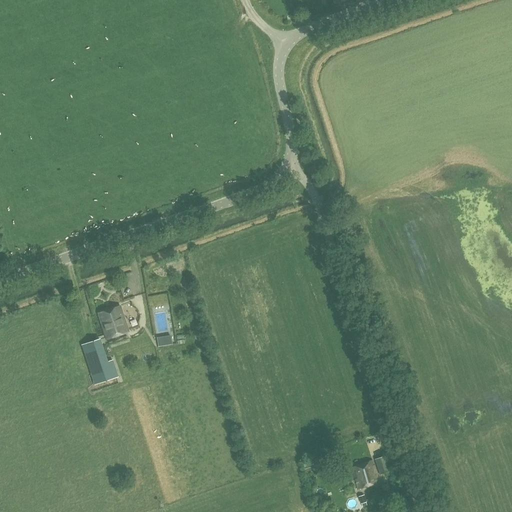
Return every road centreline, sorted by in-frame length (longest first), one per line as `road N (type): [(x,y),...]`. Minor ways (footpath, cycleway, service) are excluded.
road 1 (unclassified): [(420,511),(316,200),(285,166)]
road 2 (unclassified): [(0,280),(255,191),(285,166)]
road 3 (unclassified): [(285,166),(291,140),(276,69),(284,44)]
